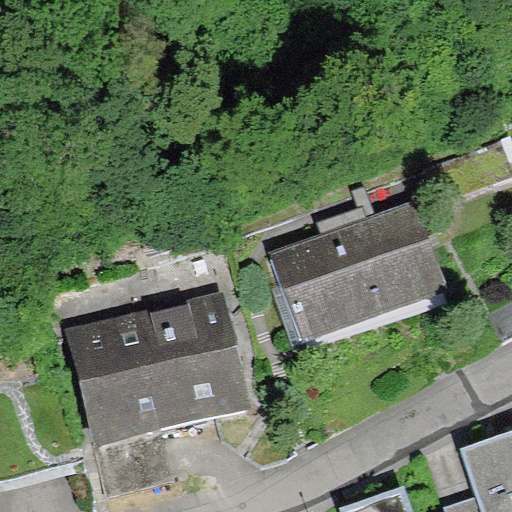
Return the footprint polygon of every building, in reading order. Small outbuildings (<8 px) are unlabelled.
[(331,232),(267,256),(295,331),(438,277),(409,202),(359,221),(353,203),(325,214),(331,232)] [(511,323),(511,277),(479,297),(500,330),(511,323)] [(219,286),(63,319),(99,485),(163,471),(151,417),(243,397),(219,286)] [(0,461),(63,449),(51,391),(0,401),(0,461)] [(511,511),(511,434),(459,456),(482,511),(511,511)] [(403,511),(482,511),(459,456),(392,485),(403,511)]
